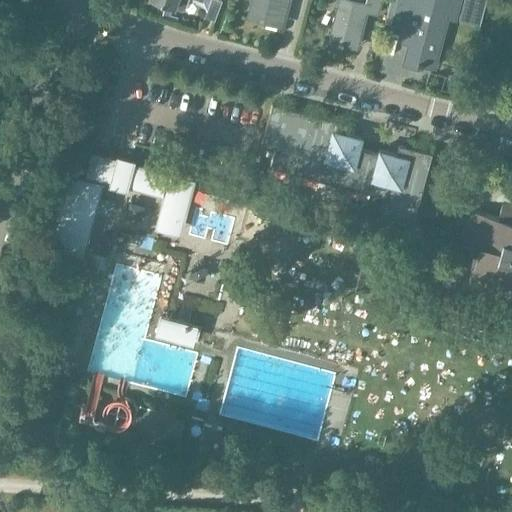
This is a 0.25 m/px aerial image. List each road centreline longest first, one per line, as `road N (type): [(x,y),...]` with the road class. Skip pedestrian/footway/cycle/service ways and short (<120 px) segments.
road 1 (residential): [(511,130),(68,9)]
road 2 (residential): [(0,212),(21,130),(68,9)]
